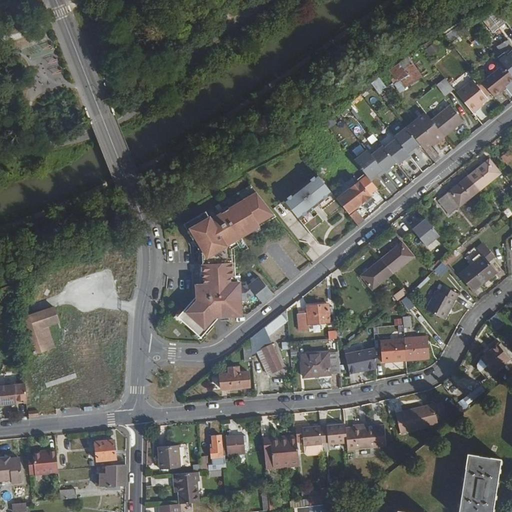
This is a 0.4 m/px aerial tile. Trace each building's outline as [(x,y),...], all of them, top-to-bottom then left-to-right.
[(510,19),(500,6),(495,9),(506,22),(510,19)] [(506,22),(495,9),(487,16),(497,29),(506,22)] [(511,36),(502,42),(511,58),(511,36)] [(433,43),(424,50),(430,57),(439,50),(433,43)] [(417,70),(408,58),(400,63),(399,60),(388,67),(392,71),(401,64),(403,67),(400,69),(401,71),(398,74),(403,82),(417,70)] [(501,86),(511,76),(511,73),(503,63),(492,73),(482,80),(494,96),(503,89),(501,86)] [(455,87),(446,76),(438,83),(447,94),(455,87)] [(488,97),(474,78),(458,91),(474,111),(480,106),(478,104),(488,97)] [(379,92),(386,88),(381,80),(374,85),(379,92)] [(464,119),(451,102),(432,118),(444,132),(446,134),(464,119)] [(425,147),(444,132),(432,118),(426,111),(408,126),(420,141),(425,147)] [(415,149),(414,147),(420,141),(408,126),(407,125),(395,134),(397,136),(385,145),(397,160),(398,162),(405,157),(406,159),(412,155),(410,153),(415,149)] [(385,145),(383,143),(371,153),(385,170),(387,172),(392,167),(391,165),(397,160),(385,145)] [(371,153),(367,148),(355,157),(368,174),(371,177),(378,172),(379,175),(385,170),(371,153)] [(500,157),(506,164),(511,159),(511,152),(510,149),(500,157)] [(481,188),(502,172),(490,157),(469,174),(481,188)] [(300,217),(333,190),(320,173),(285,197),(300,217)] [(349,212),(379,188),(371,177),(368,174),(338,197),(349,212)] [(450,212),(481,188),(469,174),(439,197),(450,212)] [(243,234),(277,214),(257,190),(215,217),(242,251),(250,246),(243,234)] [(365,218),(357,208),(350,213),(358,224),(365,218)] [(242,251),(215,217),(213,218),(208,210),(186,224),(202,251),(203,251),(204,262),(236,261),(236,254),(242,251)] [(439,232),(427,217),(420,223),(418,220),(412,225),(425,243),(439,232)] [(452,250),(460,244),(456,238),(448,243),(452,250)] [(394,271),(415,254),(403,239),(382,256),(394,271)] [(495,271),(487,260),(492,256),(483,244),(477,249),(482,255),(461,272),(474,288),(495,271)] [(373,288),(394,271),(382,256),(362,273),(373,288)] [(242,299),(241,284),(238,284),(236,261),(204,262),(200,262),(201,283),(197,283),(197,294),(182,312),(182,318),(198,333),(205,332),(220,315),(242,314),(242,299)] [(442,262),(433,270),(440,277),(448,269),(442,262)] [(275,292),(261,274),(260,275),(274,292),(275,292)] [(274,292),(260,275),(250,283),(247,280),(243,284),(241,284),(242,299),(247,299),(251,296),(259,305),(274,292)] [(444,320),(459,295),(442,284),(427,309),(444,320)] [(398,299),(407,294),(404,288),(395,294),(398,299)] [(408,296),(401,300),(407,311),(415,307),(408,296)] [(59,316),(53,301),(21,312),(33,348),(54,342),(46,320),(59,316)] [(330,320),(328,301),(307,303),(307,308),(298,309),(299,326),(310,325),(309,322),(330,320)] [(253,347),(289,319),(288,306),(252,335),(253,347)] [(488,320),(496,330),(504,324),(496,314),(488,320)] [(339,335),(338,326),(330,327),(331,336),(339,335)] [(430,358),(429,336),(406,337),(407,360),(430,358)] [(407,360),(406,337),(382,339),(383,362),(407,360)] [(283,365),(271,339),(258,345),(269,371),(283,365)] [(493,369),(511,355),(498,340),(480,353),(493,369)] [(377,368),(376,348),(369,348),(369,352),(349,354),(351,370),(377,368)] [(342,370),(340,349),(305,352),(306,374),(334,372),(333,370),(342,370)] [(250,383),(249,369),(240,369),(240,364),(230,364),(230,370),(221,371),(222,386),(250,383)] [(0,402),(27,400),(25,382),(0,383),(0,402)] [(401,430),(442,421),(437,401),(397,410),(401,430)] [(347,425),(346,419),(328,421),(330,440),(348,439),(347,425)] [(324,440),(322,422),(304,423),(305,441),(324,440)] [(377,442),(375,423),(347,425),(348,439),(349,445),(377,442)] [(387,442),(385,423),(375,423),(377,442),(387,442)] [(223,454),(221,431),(213,432),(214,445),(211,446),(213,462),(226,461),(225,454),(223,454)] [(245,451),(244,433),(228,434),(229,452),(245,451)] [(300,459),(298,434),(271,436),(271,433),(263,434),(266,464),(283,463),(283,460),(300,459)] [(115,456),(114,436),(95,437),(96,457),(115,456)] [(180,465),(179,442),(159,443),(160,466),(180,465)] [(58,470),(56,446),(47,447),(47,450),(33,451),(35,472),(58,470)] [(494,511),(497,491),(502,457),(469,452),(460,511),(494,511)] [(0,481),(22,480),(20,458),(8,459),(8,457),(0,457),(0,481)] [(126,483),(126,461),(97,464),(97,483),(126,483)] [(200,500),(198,480),(200,480),(199,469),(175,471),(176,482),(180,482),(181,501),(200,500)] [(278,506),(276,486),(268,487),(270,507),(278,506)] [(76,496),(75,488),(60,489),(61,498),(76,496)] [(304,504),(303,497),(291,498),(291,505),(304,504)] [(181,511),(180,501),(160,504),(160,511),(181,511)] [(0,511),(13,511),(12,502),(0,503),(0,511)] [(329,511),(328,502),(315,503),(315,511),(329,511)]
